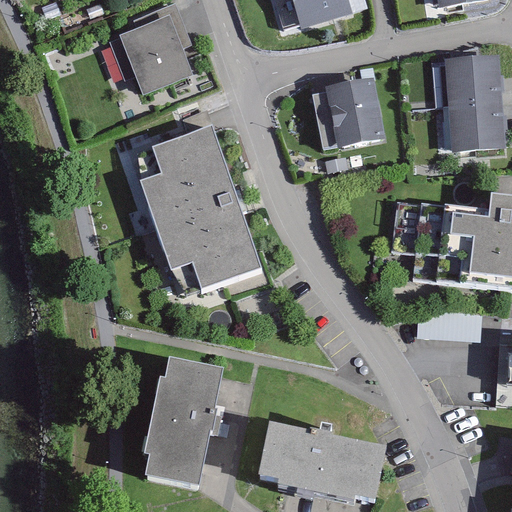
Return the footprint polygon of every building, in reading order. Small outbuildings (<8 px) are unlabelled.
[(282,0),(291,31),(343,17),(338,0),(282,0)] [(128,30),(102,40),(127,104),(192,77),(183,54),(192,48),(177,6),(127,22),(128,30)] [(442,64),(446,111),(501,106),(498,59),(442,64)] [(372,82),(313,94),(326,158),(385,145),(372,82)] [(446,111),(449,158),(505,153),(501,106),(446,111)] [(212,127),(148,148),(158,179),(134,187),(161,272),(185,264),(195,296),(259,275),(212,127)] [(491,218),(401,208),(392,285),(511,297),(511,199),(493,197),(491,218)] [(511,340),(508,340),(503,403),(511,404),(511,340)] [(224,374),(173,363),(168,383),(161,382),(145,455),(151,459),(147,478),(199,489),(224,374)] [(386,446),(269,423),(258,480),(375,504),(386,446)]
